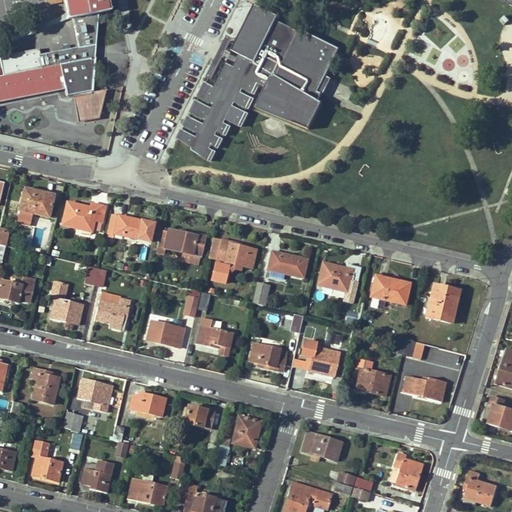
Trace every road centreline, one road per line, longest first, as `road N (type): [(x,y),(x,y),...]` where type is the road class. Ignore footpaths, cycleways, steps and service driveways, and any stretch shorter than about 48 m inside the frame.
road 1 (residential): [(127,181),(506,271)]
road 2 (residential): [(0,332),(290,401)]
road 3 (residential): [(212,0),(127,181)]
road 4 (residential): [(449,439),(506,271)]
road 5 (residential): [(290,401),(449,439)]
road 6 (residential): [(0,155),(127,181)]
